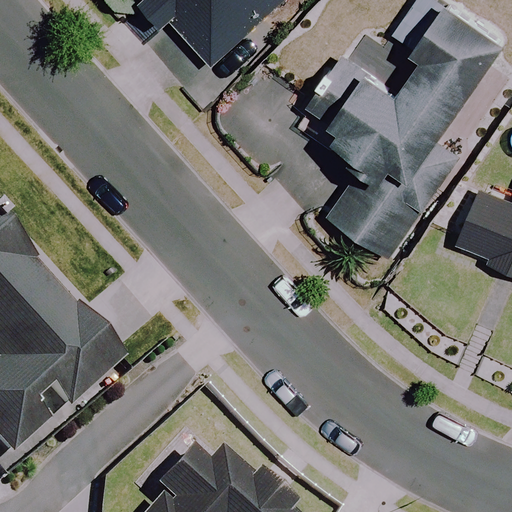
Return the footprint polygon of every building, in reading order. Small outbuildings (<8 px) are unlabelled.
[(149,0),(150,1),(143,7),(169,33),(176,27),(217,69),(287,0),(149,0)] [(506,45),(439,0),(421,0),(385,54),(361,38),(311,111),(350,137),(341,150),(366,166),(332,216),(392,257),(458,158),(438,145),(506,45)] [(511,202),(484,191),(461,248),(511,269),(511,202)] [(118,367),(0,233),(0,453),(10,464),(47,431),(26,407),(45,390),(66,414),(118,367)] [(287,511),(199,436),(158,483),(167,490),(148,511),(287,511)]
